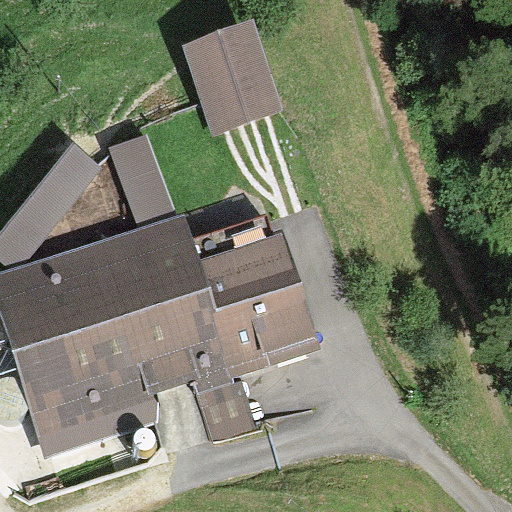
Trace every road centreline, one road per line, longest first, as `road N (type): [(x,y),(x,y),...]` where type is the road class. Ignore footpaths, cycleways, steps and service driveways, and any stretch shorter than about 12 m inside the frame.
road 1 (track): [(358,0),(421,203),(511,428)]
road 2 (track): [(108,511),(218,466),(345,436),(401,443),(481,511)]
